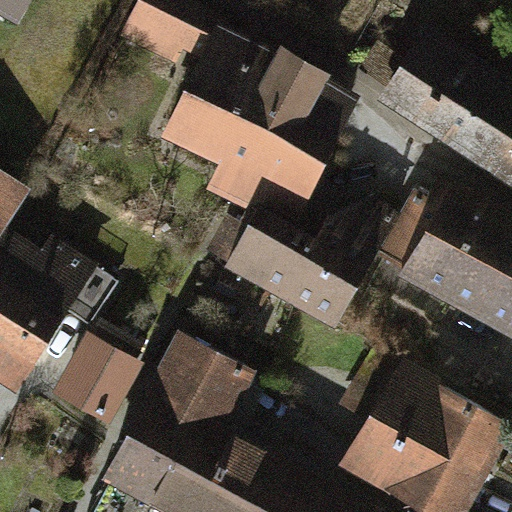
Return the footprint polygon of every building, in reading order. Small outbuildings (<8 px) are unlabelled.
[(0,0),(0,17),(9,0),(0,0)] [(354,88),(186,0),(122,0),(106,33),(164,66),(130,136),(193,168),(182,192),(225,214),(230,204),(281,226),(354,88)] [(511,65),(500,84),(409,25),(355,108),(511,208),(511,65)] [(511,347),(511,220),(433,177),(379,274),(511,347)] [(0,386),(82,262),(35,235),(26,250),(0,235),(0,212),(13,194),(0,185),(0,386)] [(225,214),(196,265),(325,326),(394,219),(363,198),(290,230),(281,226),(230,204),(225,214)] [(131,360),(71,329),(37,394),(94,424),(68,474),(139,511),(352,511),(199,431),(232,368),(150,325),(131,360)] [(449,511),(500,420),(386,357),(325,467),(405,511),(449,511)]
